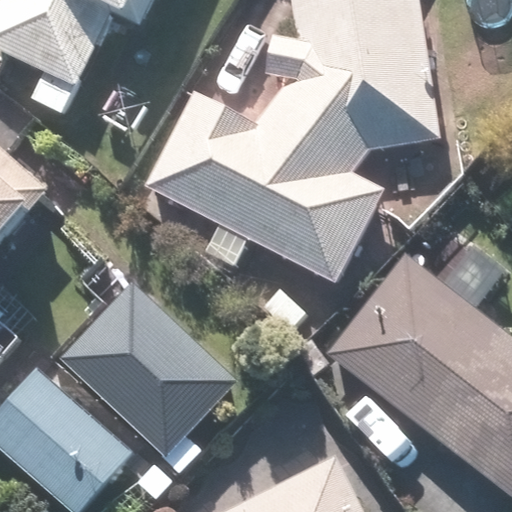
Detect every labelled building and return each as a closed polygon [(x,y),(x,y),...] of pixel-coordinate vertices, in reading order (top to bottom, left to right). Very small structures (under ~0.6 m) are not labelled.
[(160,0),(20,0),(1,40),(57,67),(43,95),(79,112),(132,1),(155,11),(160,0)] [(157,190),(232,227),(220,251),(250,265),(262,242),(350,286),(399,188),(366,172),(381,150),(454,137),(429,0),(304,0),(307,33),(281,35),(284,80),(303,79),(278,121),(208,88),(157,190)] [(0,276),(71,191),(0,131),(0,379),(2,376),(0,374),(0,276)] [(511,318),(491,304),(511,274),(462,238),(441,267),(421,253),(343,351),(511,486),(511,318)] [(148,280),(75,356),(181,458),(254,382),(148,280)] [(100,511),(152,450),(51,365),(0,426),(0,437),(88,511),(100,511)] [(226,511),(381,511),(349,449),(226,511)]
